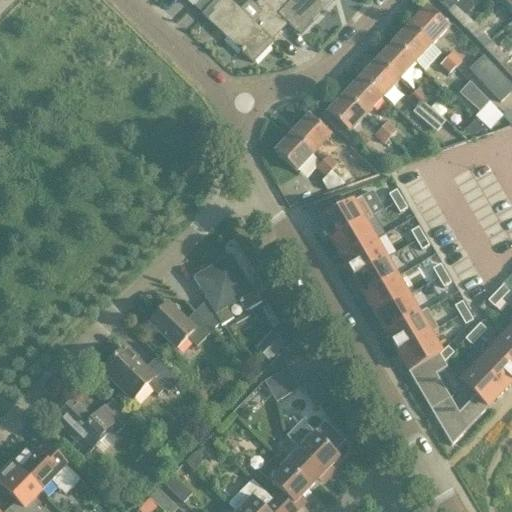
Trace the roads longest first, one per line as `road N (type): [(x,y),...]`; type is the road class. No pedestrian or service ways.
road 1 (residential): [(0,434),(221,204)]
road 2 (residential): [(422,466),(275,214),(252,200)]
road 3 (residential): [(240,102),(323,72),(389,0)]
road 4 (residential): [(127,0),(240,102)]
